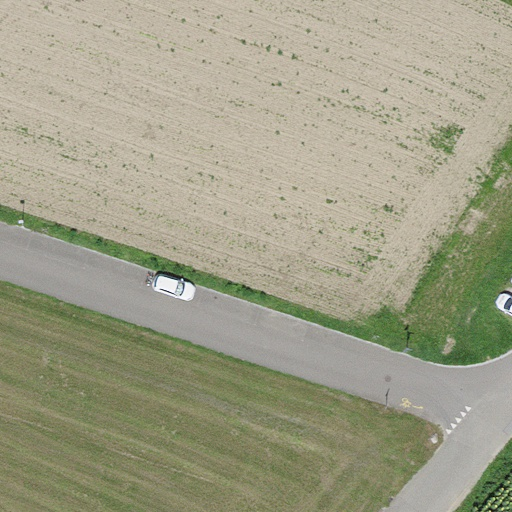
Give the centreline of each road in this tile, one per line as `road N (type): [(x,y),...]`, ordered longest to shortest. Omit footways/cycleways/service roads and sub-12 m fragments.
road 1 (unclassified): [(0,247),(500,416)]
road 2 (unclassified): [(500,416),(418,511)]
